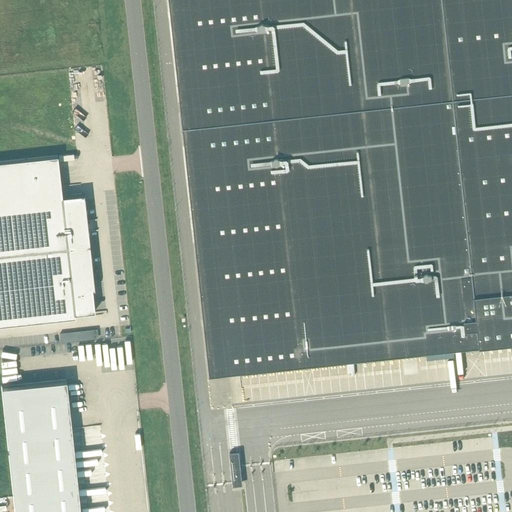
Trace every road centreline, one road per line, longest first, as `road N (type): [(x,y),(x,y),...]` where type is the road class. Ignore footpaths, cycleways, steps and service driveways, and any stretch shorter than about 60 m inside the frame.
road 1 (unclassified): [(133,0),(188,511)]
road 2 (unknown): [(175,397),(110,401),(124,511)]
